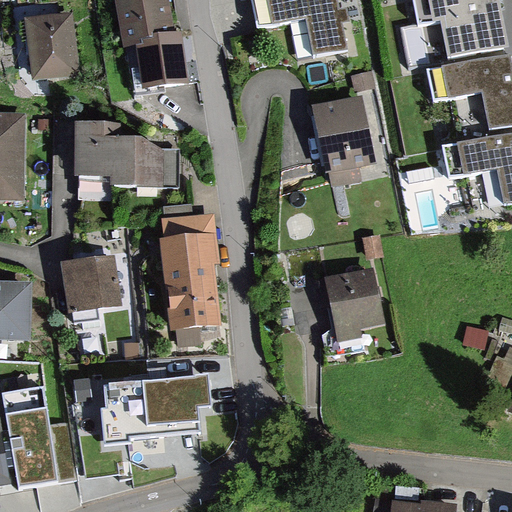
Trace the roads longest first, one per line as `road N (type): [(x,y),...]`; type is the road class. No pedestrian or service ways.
road 1 (residential): [(199,0),(256,399),(274,461)]
road 2 (residential): [(274,461),(355,460),(511,476)]
road 3 (residential): [(102,511),(274,461)]
